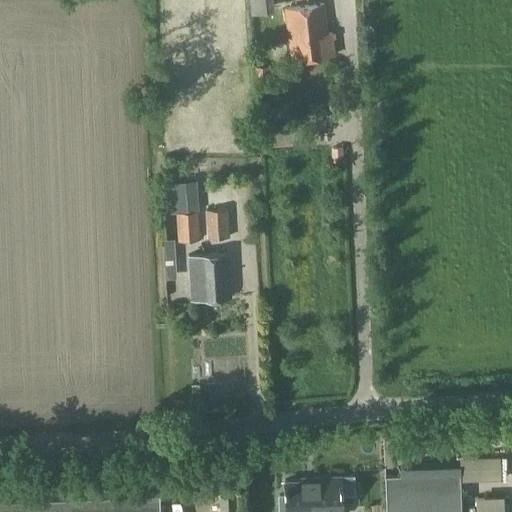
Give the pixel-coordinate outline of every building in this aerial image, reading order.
[(250,0),(252,10),(271,8),(270,0),(250,0)] [(328,34),(324,3),(284,8),(291,60),(334,54),(332,33),(328,34)] [(247,67),(250,81),(266,78),(263,64),(247,67)] [(200,237),(196,184),(171,186),(172,202),(172,211),(178,210),(179,239),(200,237)] [(207,238),(229,237),(228,209),(205,210),(207,238)] [(190,299),(230,297),(228,253),(188,255),(190,299)] [(417,460),(417,434),(391,434),(391,461),(417,460)] [(460,511),(459,472),(385,474),(385,511),(460,511)] [(284,480),(285,502),(285,511),(340,511),(340,494),(353,493),(352,476),(302,477),(302,480),(284,480)] [(0,501),(0,511),(160,511),(159,494),(0,501)]
